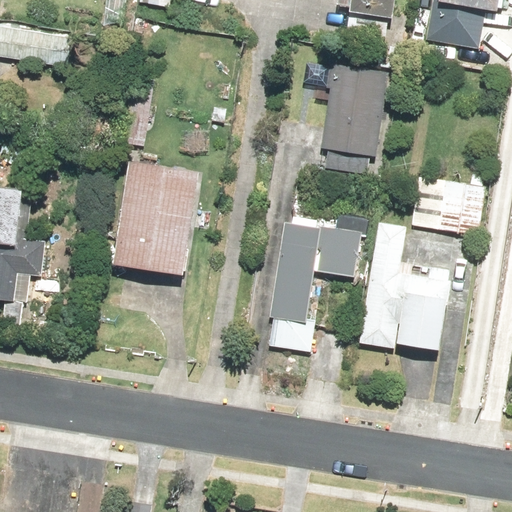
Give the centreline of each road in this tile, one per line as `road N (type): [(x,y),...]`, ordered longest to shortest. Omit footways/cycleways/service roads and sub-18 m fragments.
road 1 (residential): [(0,395),(511,475)]
road 2 (unknown): [(278,0),(208,427)]
road 3 (unknown): [(511,226),(476,469)]
